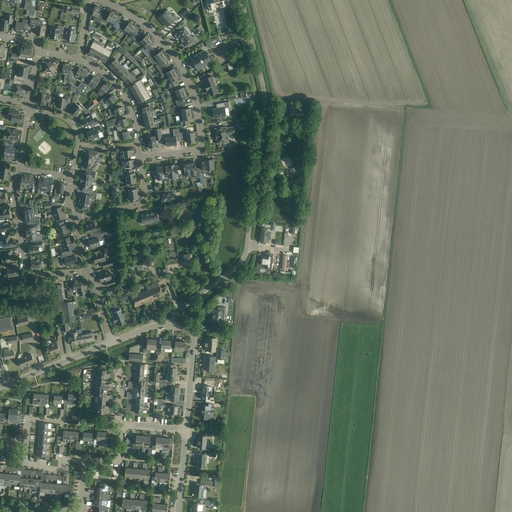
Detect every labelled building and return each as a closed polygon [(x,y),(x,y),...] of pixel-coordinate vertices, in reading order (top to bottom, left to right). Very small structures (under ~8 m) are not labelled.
[(207,0),(208,4),(209,4),(211,10),(215,9),(215,8),(219,7),(219,8),(227,6),(225,0),(207,0)] [(37,1),(36,6),(38,6),(37,11),(42,12),(42,7),(44,7),(45,2),(37,1)] [(100,23),(101,21),(104,14),(101,12),(101,13),(99,13),(101,8),(100,7),(100,6),(97,5),(96,6),(95,6),(94,8),(93,8),(91,12),(93,13),(92,15),(95,16),(93,21),(100,23)] [(188,8),(182,14),(185,18),(192,12),(188,8)] [(108,21),(111,22),(115,14),(114,14),(115,13),(112,11),(111,12),(110,12),(108,16),(107,16),(107,15),(104,14),(101,21),(107,23),(108,21)] [(166,11),(160,17),(168,25),(174,20),(175,21),(179,17),(176,13),(174,15),(172,13),(169,15),(166,11)] [(12,24),(13,19),(14,15),(6,14),(5,20),(2,19),(0,28),(0,29),(7,31),(9,23),(12,24)] [(116,15),(115,14),(111,22),(114,24),(113,26),(119,30),(122,23),(120,21),(119,22),(118,21),(120,17),(119,16),(120,15),(117,14),(116,15)] [(28,27),(29,20),(23,19),(22,23),(16,22),(15,28),(16,28),(16,32),(23,34),(24,28),(24,27),(24,26),(28,27)] [(36,28),(36,30),(35,31),(37,31),(36,35),(44,36),(46,26),(41,25),(42,21),(31,19),(29,27),(36,28)] [(122,23),(119,30),(124,33),(126,31),(128,33),(134,25),(133,25),(133,24),(131,22),(130,23),(129,22),(126,26),(125,25),(122,23)] [(62,33),(63,27),(64,26),(58,25),(57,28),(51,27),(50,33),(51,34),(50,38),(58,39),(59,33),(62,33)] [(129,37),(135,41),(139,35),(137,33),(136,34),(135,33),(138,28),(137,28),(138,27),(135,25),(134,26),(134,25),(128,33),(131,35),(129,37)] [(66,40),(68,41),(73,41),(75,32),(71,31),(72,30),(67,29),(67,27),(63,27),(62,33),(62,37),(65,38),(67,38),(66,40)] [(178,39),(179,37),(183,43),(182,44),(185,47),(186,46),(187,46),(194,41),(189,35),(189,34),(184,27),(176,33),(177,34),(175,35),(178,39)] [(141,43),(144,45),(150,39),(150,38),(148,35),(147,36),(146,35),(143,39),(141,38),(142,37),(139,35),(135,41),(139,45),(141,43)] [(219,37),(211,41),(214,45),(221,41),(219,37)] [(91,48),(88,53),(92,55),(93,55),(100,42),(94,39),(90,48),(91,48)] [(144,50),(149,54),(154,50),(152,47),(152,48),(151,47),(154,43),(153,42),(154,41),(152,39),(151,40),(150,39),(144,45),(146,48),(144,50)] [(99,59),(105,48),(100,45),(101,43),(100,42),(93,55),(94,56),(97,58),(98,58),(99,59)] [(120,47),(118,51),(123,55),(124,55),(126,52),(120,47)] [(20,56),(26,57),(30,57),(31,49),(21,48),(20,56)] [(112,52),(105,48),(99,59),(100,59),(101,60),(105,62),(108,57),(108,58),(112,52)] [(154,50),(149,54),(146,57),(152,64),(157,60),(165,55),(164,54),(165,54),(163,51),(162,51),(161,50),(157,54),(156,52),(157,52),(154,50)] [(198,69),(210,62),(210,63),(211,62),(204,51),(204,52),(192,58),(198,69)] [(159,71),(167,66),(165,63),(165,64),(164,63),(168,59),(167,58),(168,58),(166,55),(165,56),(165,55),(157,60),(159,63),(155,66),(159,71)] [(25,61),(20,60),(8,59),(7,62),(16,63),(16,67),(19,67),(19,70),(28,72),(29,66),(23,65),(23,61),(25,61)] [(115,59),(109,65),(113,69),(112,69),(119,62),(115,59)] [(57,68),(58,67),(58,62),(49,61),(49,64),(48,64),(47,63),(46,65),(46,66),(43,65),(42,72),(54,74),(55,68),(57,68)] [(113,69),(116,72),(123,66),(119,62),(112,69),(113,69)] [(70,83),(74,73),(75,68),(73,73),(70,72),(71,64),(63,63),(62,73),(65,74),(64,82),(70,83)] [(145,70),(142,65),(138,67),(144,74),(147,72),(145,70)] [(119,76),(120,76),(126,69),(123,66),(116,72),(120,76),(119,76)] [(167,66),(159,71),(163,77),(167,75),(168,77),(176,73),(176,72),(177,72),(175,69),(174,69),(174,68),(169,70),(168,69),(169,69),(167,66)] [(86,82),(89,76),(90,75),(86,74),(87,71),(79,67),(75,75),(76,75),(76,77),(74,80),(78,82),(79,79),(83,81),(86,82)] [(120,76),(124,80),(130,73),(126,69),(120,76)] [(27,78),(28,72),(19,70),(18,73),(15,73),(14,80),(20,81),(24,81),(20,81),(21,77),(27,78)] [(134,77),(130,73),(124,80),(127,83),(134,77)] [(168,77),(170,80),(167,82),(170,88),(177,84),(179,84),(177,79),(179,78),(178,77),(179,76),(178,73),(177,74),(176,73),(168,77)] [(89,76),(86,82),(85,84),(84,84),(88,87),(87,88),(90,90),(92,87),(94,88),(98,83),(98,84),(100,81),(99,81),(100,80),(99,79),(99,78),(96,77),(94,76),(92,78),(89,76)] [(206,83),(204,84),(207,91),(208,91),(210,95),(218,92),(212,76),(204,79),(206,83)] [(14,80),(10,79),(9,81),(9,84),(13,89),(15,90),(15,93),(20,94),(20,95),(23,95),(23,94),(25,94),(26,86),(20,85),(20,81),(14,80)] [(130,87),(133,92),(144,86),(141,79),(134,83),(135,84),(130,87)] [(77,90),(80,92),(84,84),(85,84),(81,82),(78,87),(72,85),(71,88),(77,90)] [(109,88),(106,85),(104,84),(102,86),(100,84),(95,89),(98,91),(97,92),(101,96),(105,91),(106,92),(109,88)] [(177,96),(185,93),(185,92),(186,91),(185,88),(184,88),(183,87),(178,89),(178,88),(178,87),(177,84),(170,88),(173,94),(175,93),(177,96)] [(133,92),(136,98),(147,92),(144,86),(133,92)] [(44,105),(45,101),(46,102),(50,103),(51,98),(51,96),(46,95),(46,94),(46,90),(40,89),(39,93),(37,104),(44,105)] [(151,98),(147,92),(136,98),(139,103),(144,101),(145,101),(151,98)] [(111,96),(109,93),(101,100),(104,105),(107,103),(108,105),(114,102),(117,100),(117,99),(118,98),(116,96),(115,96),(114,94),(111,96)] [(177,106),(184,104),(183,101),(182,100),(187,98),(187,97),(188,96),(186,93),(185,93),(177,96),(178,99),(175,100),(177,106)] [(57,107),(63,108),(65,108),(66,103),(69,103),(71,96),(64,95),(64,98),(58,97),(57,107)] [(95,105),(95,103),(93,101),(87,106),(89,110),(95,105)] [(218,108),(212,109),(213,118),(217,117),(217,118),(221,117),(221,116),(226,116),(225,109),(230,108),(229,102),(217,104),(218,108)] [(144,107),(141,108),(142,113),(151,111),(153,110),(152,105),(150,105),(149,103),(143,105),(144,107)] [(74,105),(73,106),(73,107),(70,111),(71,112),(71,113),(72,114),(73,114),(77,116),(84,107),(80,104),(79,106),(76,104),(75,105),(74,105)] [(117,104),(108,109),(111,117),(124,112),(123,111),(124,111),(123,107),(122,108),(121,106),(120,107),(120,106),(118,107),(117,104)] [(190,108),(185,109),(184,107),(185,107),(184,104),(177,106),(179,116),(191,113),(191,112),(192,112),(191,109),(190,109),(190,108)] [(9,114),(8,120),(11,121),(12,121),(12,122),(16,122),(16,121),(20,122),(21,120),(22,120),(22,117),(21,116),(21,114),(18,114),(19,111),(9,109),(9,114)] [(191,113),(179,116),(181,125),(190,124),(189,119),(192,119),(192,118),(193,117),(192,114),(191,114),(191,113)] [(91,127),(99,124),(98,122),(96,118),(93,119),(91,114),(86,117),(86,118),(82,120),(83,121),(82,122),(83,125),(84,125),(85,126),(90,124),(91,127)] [(116,127),(117,130),(121,129),(122,129),(122,126),(128,125),(126,118),(120,120),(116,121),(118,127),(116,127)] [(157,120),(154,120),(145,123),(146,128),(153,126),(154,128),(159,126),(157,120)] [(100,126),(99,124),(91,127),(92,130),(87,132),(87,133),(86,134),(87,138),(88,137),(89,139),(92,138),(93,139),(99,138),(98,132),(101,132),(99,126),(100,126)] [(228,142),(228,138),(227,135),(237,133),(236,127),(227,128),(227,127),(215,129),(216,134),(215,134),(216,139),(217,143),(220,143),(220,145),(221,146),(225,146),(225,145),(225,142),(228,142)] [(8,138),(13,139),(18,140),(19,130),(7,128),(6,132),(8,133),(8,138)] [(154,136),(150,136),(147,137),(149,147),(148,147),(149,148),(150,147),(150,149),(155,148),(154,147),(156,147),(156,146),(156,143),(158,143),(158,140),(162,140),(160,128),(154,129),(154,136)] [(174,136),(165,137),(166,145),(175,144),(177,144),(176,137),(179,137),(178,128),(173,129),(174,136)] [(130,138),(129,131),(122,132),(122,133),(121,129),(117,130),(113,131),(114,137),(119,137),(120,140),(130,138)] [(193,143),(193,142),(195,142),(193,132),(187,133),(187,132),(179,133),(180,141),(184,140),(187,140),(188,143),(189,143),(189,144),(193,143)] [(5,148),(4,151),(14,153),(15,148),(12,147),(13,143),(3,141),(2,147),(5,148)] [(120,155),(121,159),(128,158),(128,157),(133,156),(132,155),(132,154),(134,154),(134,153),(133,153),(133,151),(132,151),(132,149),(123,150),(123,154),(120,155)] [(14,157),(14,153),(4,151),(1,151),(0,153),(1,155),(3,155),(3,156),(4,156),(3,157),(4,157),(4,160),(10,161),(10,157),(14,157)] [(98,158),(98,152),(94,151),(89,151),(88,154),(85,153),(84,160),(93,161),(94,158),(96,159),(98,158)] [(128,158),(121,159),(121,161),(124,161),(125,167),(124,167),(134,166),(133,163),(134,163),(134,160),(133,160),(133,159),(128,160),(128,158)] [(203,174),(209,173),(208,169),(213,168),(213,165),(214,164),(213,161),(212,161),(212,159),(208,160),(205,160),(205,161),(201,162),(202,168),(203,174)] [(88,171),(95,172),(96,166),(95,165),(93,165),(93,161),(84,160),(83,166),(86,167),(86,171),(88,171)] [(4,166),(5,162),(0,161),(0,167),(1,167),(0,174),(0,178),(2,179),(2,180),(5,180),(5,179),(7,179),(9,167),(4,166)] [(199,169),(196,170),(195,162),(192,162),(192,161),(189,162),(191,175),(195,175),(195,179),(200,178),(200,176),(199,169)] [(187,176),(191,175),(189,162),(186,162),(186,163),(183,163),(183,166),(184,171),(181,172),(181,170),(182,178),(182,180),(187,180),(187,176)] [(173,179),(176,179),(182,178),(181,170),(178,170),(177,165),(174,166),(174,164),(171,165),(173,179)] [(169,179),(173,179),(171,165),(168,165),(168,166),(165,167),(166,172),(164,172),(166,182),(167,183),(169,182),(170,181),(169,179)] [(132,170),(132,169),(131,169),(131,166),(134,166),(124,167),(124,171),(122,171),(122,174),(124,174),(125,178),(126,178),(126,183),(126,184),(131,183),(131,184),(135,183),(135,182),(136,182),(135,178),(136,178),(135,178),(135,176),(135,175),(135,173),(132,173),(132,170)] [(164,182),(166,182),(164,172),(163,172),(162,166),(160,167),(160,166),(157,166),(157,167),(156,167),(157,173),(154,173),(155,183),(159,183),(158,180),(164,179),(164,182)] [(88,171),(87,174),(82,173),(82,177),(81,177),(80,180),(92,181),(92,178),(94,178),(95,172),(88,171)] [(23,186),(26,187),(28,176),(24,175),(24,176),(22,176),(21,179),(19,179),(17,191),(17,192),(20,193),(20,190),(22,190),(23,186)] [(29,191),(35,192),(36,183),(37,181),(33,181),(34,178),(32,178),(32,177),(28,176),(26,187),(30,187),(29,191)] [(36,183),(35,192),(40,193),(39,194),(43,195),(44,191),(46,179),(43,179),(39,179),(39,182),(37,181),(36,183)] [(52,195),(54,187),(54,184),(51,184),(52,181),(48,180),(48,179),(46,179),(44,191),(47,191),(47,194),(52,195)] [(89,192),(89,191),(92,192),(93,185),(91,185),(92,181),(80,180),(80,182),(81,182),(80,187),(83,187),(82,191),(89,192)] [(57,188),(54,187),(52,195),(52,197),(59,198),(60,193),(63,194),(63,190),(64,189),(65,189),(65,188),(65,187),(64,186),(64,183),(58,182),(57,188)] [(128,190),(130,200),(138,199),(138,198),(137,189),(134,189),(133,186),(121,187),(121,191),(128,190)] [(161,197),(160,197),(160,200),(162,200),(162,201),(171,200),(171,198),(174,198),(174,193),(175,193),(175,189),(171,190),(169,190),(164,191),(164,194),(163,194),(163,196),(161,196),(161,197)] [(89,191),(89,192),(88,194),(80,193),(79,202),(80,202),(79,206),(80,210),(89,208),(90,204),(91,204),(92,198),(96,199),(97,192),(92,192),(89,191)] [(51,202),(44,204),(45,209),(49,208),(50,212),(53,212),(55,220),(59,219),(66,217),(64,212),(63,213),(62,207),(58,208),(53,209),(52,207),(51,203),(57,204),(57,203),(55,203),(52,203),(51,202)] [(23,210),(24,216),(37,214),(36,208),(37,208),(37,205),(28,206),(29,209),(23,210)] [(0,220),(1,220),(0,218),(9,217),(8,209),(7,210),(6,207),(0,208),(1,211),(0,210),(0,220)] [(141,215),(143,224),(158,221),(156,211),(146,213),(146,214),(141,215)] [(31,224),(39,223),(40,222),(39,219),(38,219),(37,214),(24,216),(25,222),(31,221),(31,224)] [(63,221),(58,223),(55,223),(57,231),(58,231),(59,234),(69,231),(67,224),(64,224),(63,221)] [(10,222),(5,223),(0,223),(0,226),(0,227),(0,231),(1,232),(7,231),(8,232),(9,231),(10,231),(10,230),(12,230),(10,222)] [(26,230),(25,230),(26,234),(36,232),(36,229),(40,229),(39,223),(31,224),(28,224),(29,228),(26,228),(26,230)] [(89,232),(90,236),(95,235),(95,234),(101,232),(99,227),(96,229),(94,223),(89,224),(89,223),(85,224),(86,225),(84,226),(86,233),(89,232)] [(262,228),(260,243),(266,244),(267,236),(270,237),(271,232),(267,232),(267,229),(262,228)] [(105,232),(101,233),(102,235),(103,235),(104,236),(106,236),(111,234),(112,237),(116,236),(115,229),(105,232)] [(31,242),(34,242),(41,240),(42,240),(41,235),(37,236),(36,232),(26,234),(26,237),(27,237),(28,239),(31,239),(31,242)] [(91,248),(96,247),(100,245),(99,241),(103,240),(102,235),(101,233),(101,232),(95,234),(95,235),(96,238),(89,240),(91,248)] [(4,248),(9,247),(14,246),(13,239),(9,239),(9,238),(10,238),(9,234),(2,235),(3,240),(4,248)] [(60,246),(73,242),(73,239),(72,240),(71,237),(67,238),(66,235),(57,238),(60,246)] [(34,242),(34,245),(28,246),(28,248),(28,250),(29,251),(29,253),(39,251),(39,247),(42,247),(42,243),(41,240),(34,242)] [(63,255),(66,254),(71,252),(70,249),(74,248),(73,245),(74,245),(73,242),(60,246),(63,255)] [(6,262),(11,261),(16,261),(15,254),(12,254),(11,249),(5,250),(6,255),(5,255),(6,262)] [(94,257),(92,257),(93,261),(95,261),(95,263),(101,261),(102,263),(103,268),(114,264),(112,260),(106,262),(105,260),(106,260),(103,252),(93,255),(94,257)] [(181,262),(184,261),(185,263),(193,261),(192,253),(183,255),(180,255),(181,262)] [(262,258),(261,265),(265,265),(264,268),(270,269),(271,254),(266,253),(266,258),(262,258)] [(66,254),(63,255),(61,255),(62,261),(64,260),(66,266),(72,264),(77,262),(75,255),(68,257),(66,254)] [(35,261),(31,261),(31,265),(30,265),(31,268),(32,268),(32,269),(36,268),(36,269),(44,268),(42,258),(35,259),(35,261)] [(7,268),(7,272),(8,277),(19,275),(17,267),(7,268)] [(109,271),(99,274),(101,282),(106,281),(106,282),(105,282),(107,286),(115,283),(114,280),(112,280),(109,271)] [(70,284),(70,289),(70,291),(74,291),(74,289),(78,289),(79,295),(88,293),(86,287),(85,288),(83,282),(78,282),(78,281),(73,281),(73,284),(70,284)] [(125,293),(124,290),(132,287),(130,281),(127,282),(126,282),(120,285),(122,290),(120,291),(121,294),(125,293)] [(150,289),(154,299),(163,295),(168,293),(165,287),(161,289),(159,286),(158,282),(151,285),(152,286),(149,287),(150,289)] [(106,289),(108,294),(113,293),(116,292),(114,286),(114,287),(106,289)] [(147,290),(141,293),(145,303),(154,299),(150,289),(149,287),(149,286),(146,287),(147,290)] [(131,297),(133,302),(135,307),(145,303),(141,293),(131,297)] [(64,322),(75,321),(73,305),(76,305),(76,301),(62,303),(64,322)] [(221,319),(225,319),(226,308),(218,307),(217,310),(213,310),(212,321),(215,321),(215,323),(218,323),(218,322),(221,322),(221,319)] [(113,316),(113,317),(115,323),(118,322),(119,326),(126,323),(125,323),(124,320),(127,319),(125,313),(122,314),(120,310),(120,309),(117,311),(117,310),(117,311),(114,312),(115,316),(113,317),(113,316)] [(5,318),(0,318),(0,323),(1,330),(7,329),(7,328),(11,327),(9,319),(12,319),(11,314),(4,315),(5,318)] [(29,324),(28,317),(17,319),(19,326),(29,324)] [(62,336),(58,326),(54,328),(58,337),(62,336)] [(82,337),(83,343),(94,340),(92,331),(82,333),(83,337),(82,337)] [(71,345),(83,343),(82,337),(83,337),(82,333),(77,334),(77,332),(70,334),(71,336),(70,336),(71,345)] [(34,340),(32,333),(22,335),(23,342),(34,340)] [(216,338),(211,338),(206,337),(206,343),(206,346),(205,350),(215,351),(216,338)] [(155,349),(156,345),(156,340),(148,339),(147,349),(155,349)] [(170,348),(170,346),(170,341),(162,340),(161,351),(164,351),(165,348),(170,348)] [(48,346),(51,355),(60,352),(56,341),(51,343),(52,344),(48,346)] [(175,349),(186,350),(187,346),(184,346),(184,342),(175,341),(175,349)] [(4,353),(4,354),(5,359),(15,357),(14,351),(10,352),(9,349),(4,350),(5,353),(4,353)] [(19,354),(18,358),(19,359),(18,359),(21,367),(33,362),(30,355),(24,357),(22,353),(19,354)] [(129,361),(142,362),(143,355),(129,354),(129,361)] [(215,357),(210,357),(205,356),(204,369),(214,370),(215,357)] [(164,373),(168,374),(176,374),(177,368),(175,368),(175,364),(165,364),(167,364),(167,367),(164,367),(164,370),(164,373)] [(202,386),(201,395),(202,395),(202,399),(210,400),(211,396),(212,387),(202,386)] [(33,404),(38,405),(40,405),(41,394),(34,393),(33,404)] [(69,393),(68,393),(68,401),(67,405),(75,405),(76,394),(73,394),(73,393),(69,393)] [(41,394),(40,405),(44,405),(44,402),(48,402),(48,395),(41,394)] [(58,407),(58,403),(61,403),(62,396),(54,395),(54,402),(53,406),(58,407)] [(201,418),(210,419),(211,406),(214,406),(214,403),(211,403),(205,402),(205,405),(200,405),(200,408),(202,408),(201,418)] [(174,413),(177,414),(177,413),(178,412),(178,410),(177,410),(177,406),(171,405),(171,406),(167,405),(166,413),(169,413),(169,416),(173,417),(174,413)] [(10,409),(9,414),(9,419),(14,420),(13,423),(20,424),(21,415),(20,415),(20,416),(17,416),(18,410),(10,409)] [(64,430),(63,442),(70,442),(71,431),(64,430)] [(71,431),(70,442),(70,441),(74,441),(74,439),(78,439),(78,432),(71,431)] [(97,431),(97,439),(101,440),(100,447),(108,447),(108,444),(109,436),(108,440),(105,439),(106,432),(97,431)] [(83,441),(83,440),(88,441),(88,444),(91,445),(92,433),(83,432),(83,434),(81,434),(80,440),(83,441)] [(214,435),(212,434),(212,432),(205,432),(205,436),(198,435),(197,447),(200,447),(200,448),(206,449),(207,436),(212,437),(212,436),(214,436),(214,435)] [(143,436),(136,435),(136,439),(133,438),(132,448),(139,449),(139,447),(142,448),(143,436)] [(50,437),(38,436),(38,442),(49,443),(50,443),(50,445),(53,445),(53,444),(53,442),(47,442),(47,438),(50,438),(50,437)] [(172,450),(173,443),(169,443),(170,438),(163,438),(162,449),(172,450)] [(48,458),(48,455),(46,454),(46,451),(49,451),(49,450),(37,449),(36,456),(43,456),(42,457),(48,458)] [(206,455),(201,454),(196,454),(195,467),(205,468),(206,455)] [(147,463),(145,463),(144,478),(149,479),(149,478),(152,478),(152,471),(149,471),(149,470),(147,469),(147,463)] [(66,486),(66,485),(64,484),(64,483),(63,482),(64,480),(63,480),(64,476),(62,476),(61,484),(60,493),(61,495),(64,495),(65,494),(64,497),(69,497),(70,494),(70,486),(68,486),(66,486)] [(193,488),(192,496),(197,497),(202,497),(203,489),(205,489),(205,485),(209,485),(211,485),(211,481),(201,480),(200,484),(195,484),(195,488),(193,488)] [(109,484),(100,483),(100,487),(98,487),(98,490),(93,490),(93,493),(97,493),(107,494),(108,492),(109,484)] [(147,502),(147,501),(144,500),(145,494),(142,494),(141,509),(149,510),(150,502),(147,502)] [(198,504),(192,504),(191,511),(204,511),(205,509),(202,509),(203,503),(198,503),(198,504)]
